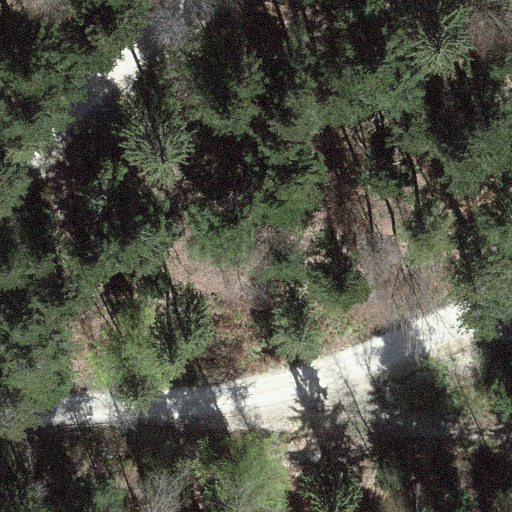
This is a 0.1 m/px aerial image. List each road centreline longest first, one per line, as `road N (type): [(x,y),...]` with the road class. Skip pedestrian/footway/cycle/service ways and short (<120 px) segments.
road 1 (track): [(511,290),(341,381),(136,382),(0,402)]
road 2 (track): [(0,141),(159,0)]
